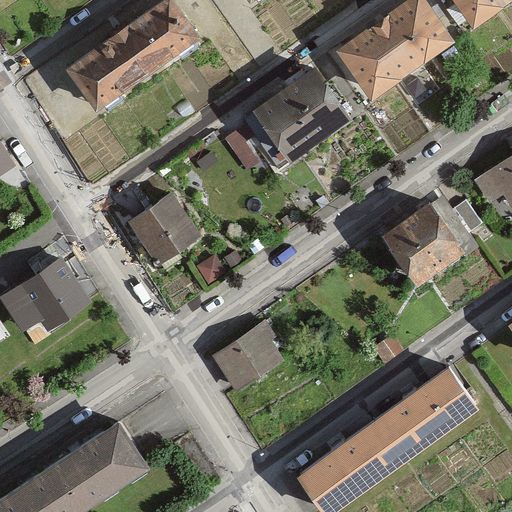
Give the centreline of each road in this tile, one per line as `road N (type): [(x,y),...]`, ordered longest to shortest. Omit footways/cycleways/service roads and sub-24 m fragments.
road 1 (residential): [(169,352),(511,111)]
road 2 (residential): [(76,210),(370,0)]
road 3 (residential): [(511,288),(251,476)]
road 4 (residential): [(0,457),(169,352)]
road 5 (residential): [(76,210),(169,352)]
road 6 (residential): [(169,352),(251,476)]
road 7 (residential): [(0,94),(76,210)]
road 8 (residential): [(111,0),(0,81)]
